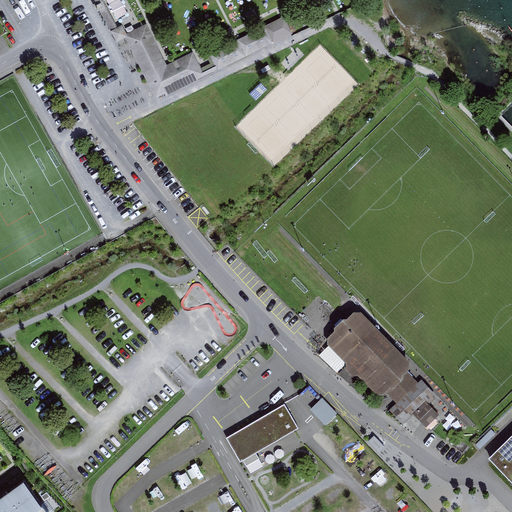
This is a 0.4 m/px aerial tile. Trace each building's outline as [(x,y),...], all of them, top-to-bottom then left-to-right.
[(100,0),(116,28),(114,30),(120,41),(130,35),(131,35),(125,24),(122,26),(107,0),(100,0)] [(130,35),(160,95),(275,40),(266,21),(169,67),(149,26),(144,28),(131,35),(130,35)] [(357,312),(329,339),(380,392),(408,366),(357,312)] [(421,381),(391,409),(403,422),(415,411),(428,426),(439,416),(427,402),(434,395),(421,381)] [(322,396),(310,409),(327,425),(339,413),(322,396)] [(226,436),(240,460),(299,426),(285,402),(226,436)] [(511,436),(488,459),(511,481),(511,436)] [(7,495),(0,500),(0,511),(51,511),(29,480),(7,495)]
